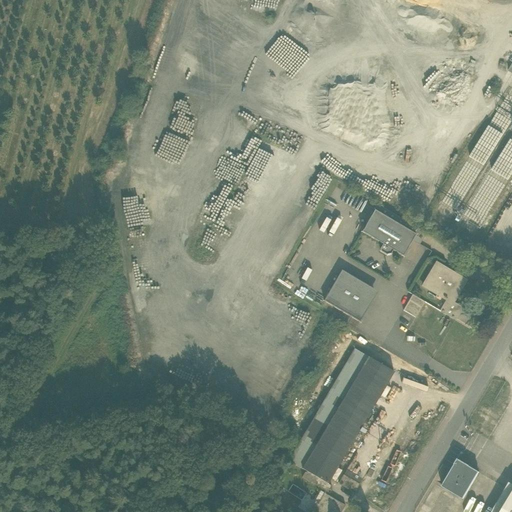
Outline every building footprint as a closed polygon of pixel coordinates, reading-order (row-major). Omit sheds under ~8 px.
[(378,205),(374,211),(395,223),(399,217),(378,205)] [(416,235),(395,223),(374,211),(362,232),(383,245),(380,249),(380,251),(380,252),(381,253),(386,256),(391,254),(393,251),(403,257),(415,236),(416,235)] [(415,236),(417,238),(421,230),(399,217),(395,223),(416,235),(415,236)] [(408,259),(422,265),(430,249),(416,243),(408,259)] [(436,263),(430,275),(435,278),(442,267),(436,263)] [(447,301),(453,304),(453,303),(466,281),(442,267),(435,278),(430,275),(423,287),(447,301)] [(341,271),(336,279),(373,301),(378,292),(341,271)] [(323,301),(359,323),(373,301),(336,279),(323,301)] [(409,300),(421,307),(424,302),(412,295),(409,300)] [(403,311),(415,318),(421,307),(409,300),(403,311)] [(440,312),(455,320),(462,308),(453,303),(453,304),(447,301),(440,312)] [(288,461),(306,472),(328,485),(394,373),(355,350),(288,461)] [(442,487),(463,500),(479,473),(469,466),(458,459),(455,465),(454,465),(442,487)] [(331,487),(328,485),(306,472),(302,478),(328,493),(331,487)] [(336,489),(350,497),(354,490),(340,482),(336,489)] [(261,496),(270,502),(276,492),(267,486),(261,496)] [(511,511),(511,493),(500,511),(511,511)] [(341,511),(345,507),(324,494),(318,503),(315,501),(308,511),(341,511)]
